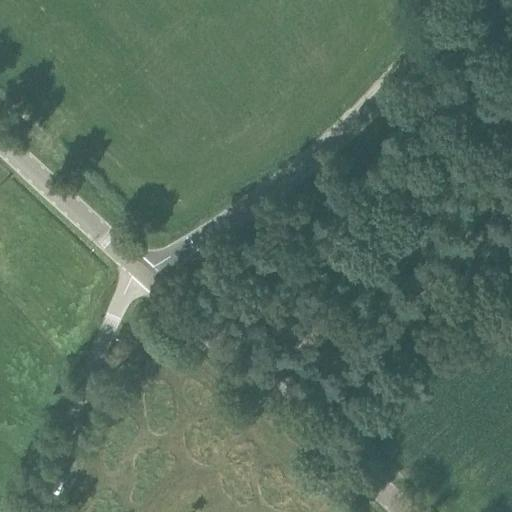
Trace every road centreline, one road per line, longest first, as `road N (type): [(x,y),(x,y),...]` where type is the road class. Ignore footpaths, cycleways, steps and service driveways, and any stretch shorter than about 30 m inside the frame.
road 1 (unclassified): [(141,274),(279,175),(453,0)]
road 2 (tertiary): [(400,511),(141,274)]
road 3 (unclassified): [(37,511),(110,323),(141,274)]
road 4 (tertiary): [(141,274),(0,145)]
